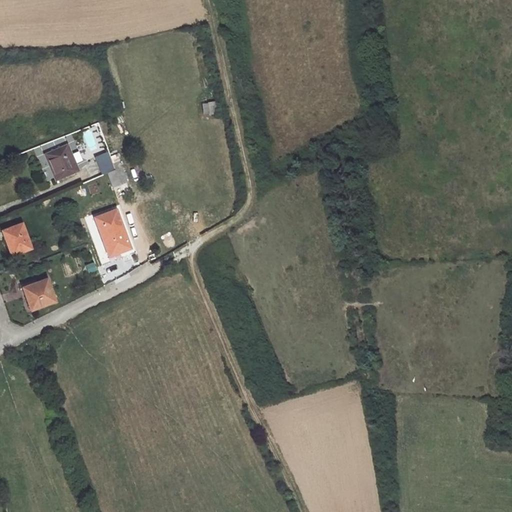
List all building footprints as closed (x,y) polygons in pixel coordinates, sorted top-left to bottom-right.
[(212,102),(201,103),(202,113),(213,111),(212,102)] [(68,143),(45,151),(54,179),(77,170),(68,143)] [(108,176),(115,174),(108,154),(95,159),(103,178),(108,176)] [(113,187),(120,184),(116,173),(115,174),(108,176),(113,187)] [(115,211),(94,218),(107,255),(128,248),(115,211)] [(21,224),(1,231),(10,256),(30,249),(21,224)] [(45,279),(22,288),(29,309),(53,301),(45,279)]
